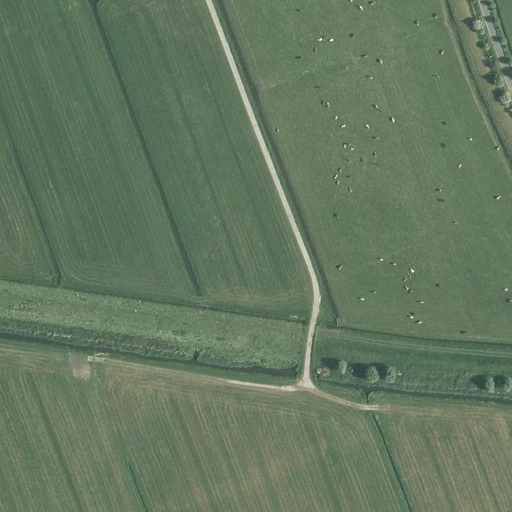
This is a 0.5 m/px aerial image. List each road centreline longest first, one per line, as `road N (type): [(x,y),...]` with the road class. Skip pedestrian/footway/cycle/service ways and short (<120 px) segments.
road 1 (track): [(305,386),(313,276),(207,0)]
road 2 (track): [(378,407),(305,386),(226,382)]
road 3 (track): [(100,359),(226,382)]
